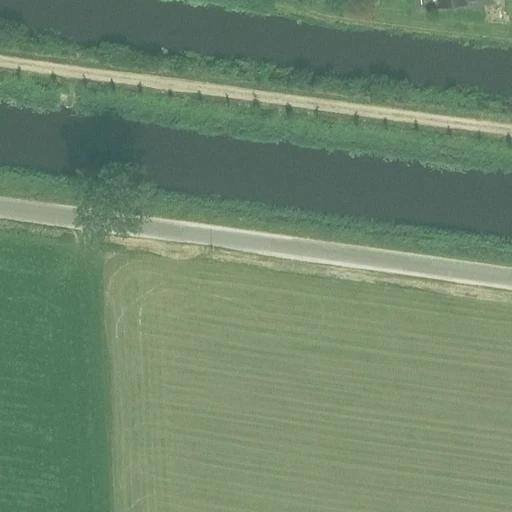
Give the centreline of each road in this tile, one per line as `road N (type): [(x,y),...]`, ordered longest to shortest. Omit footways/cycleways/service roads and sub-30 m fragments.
road 1 (unclassified): [(0,207),(511,279)]
road 2 (track): [(511,130),(0,65)]
road 3 (track): [(306,0),(353,16),(511,31)]
